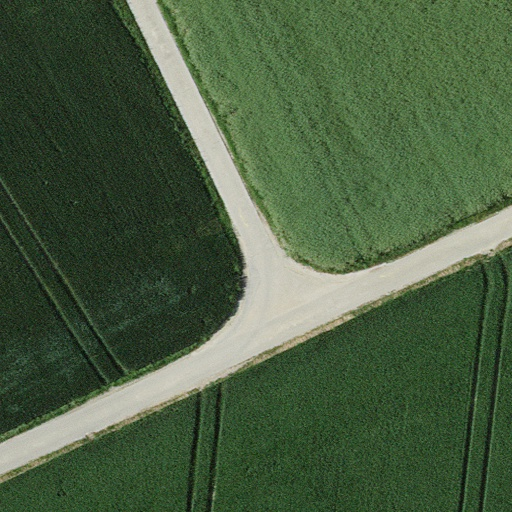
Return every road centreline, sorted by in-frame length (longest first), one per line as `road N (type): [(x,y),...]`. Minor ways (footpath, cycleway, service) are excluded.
road 1 (track): [(136,0),(289,316)]
road 2 (track): [(0,453),(289,316)]
road 3 (track): [(289,316),(511,213)]
